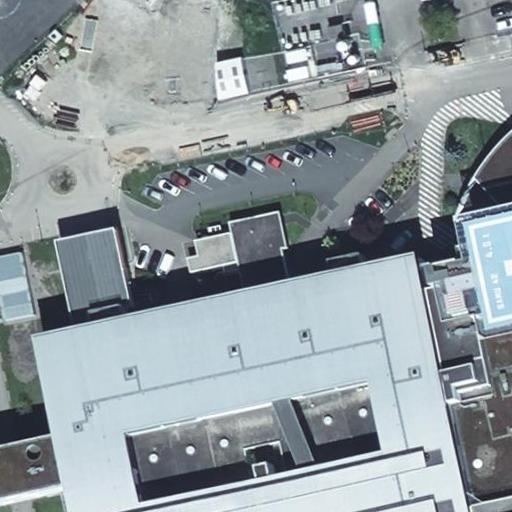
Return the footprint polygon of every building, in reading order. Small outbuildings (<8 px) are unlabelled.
[(344,24),(331,27),(333,39),(347,36),(344,24)] [(220,62),(222,99),(252,92),(245,56),(220,62)] [(482,177),(479,182),(469,201),(464,214),(460,225),(511,213),(511,243),(468,253),(475,285),(434,294),(479,511),(511,511),(511,139),(510,142),(502,150),(490,165),(482,177)] [(82,338),(45,346),(66,440),(71,439),(52,355),(429,272),(427,262),(273,296),(134,327),(117,231),(61,244),(82,338)] [(479,511),(434,294),(429,272),(52,355),(71,439),(66,440),(77,491),(82,511),(479,511)] [(66,440),(0,454),(0,507),(77,491),(66,440)]
